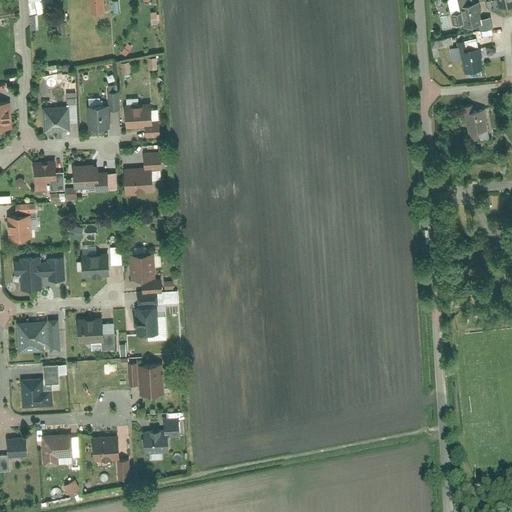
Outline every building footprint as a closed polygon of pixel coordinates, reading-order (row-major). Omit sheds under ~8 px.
[(103,13),(102,0),(88,0),(89,13),(103,13)] [(449,0),(441,0),(442,12),(450,12),(450,4),(451,4),(450,0),(449,0)] [(458,5),(462,26),(481,22),(480,18),(477,2),(469,3),(458,5)] [(490,16),(480,18),(481,22),(482,29),(492,27),(490,16)] [(64,35),(64,23),(56,24),(56,36),(64,35)] [(456,41),(462,71),(481,68),(476,37),(456,41)] [(130,74),(129,63),(121,63),(122,75),(130,74)] [(119,110),(118,91),(107,92),(108,110),(119,110)] [(75,104),(75,92),(66,92),(66,105),(75,104)] [(9,101),(0,101),(0,128),(11,128),(9,101)] [(76,122),(75,104),(68,105),(69,123),(76,122)] [(150,105),(123,105),(124,125),(151,124),(150,105)] [(108,106),(86,106),(87,129),(108,129),(108,106)] [(67,107),(41,108),(42,132),(68,131),(67,107)] [(466,133),(486,129),(482,108),(461,112),(466,133)] [(144,125),(144,137),(159,136),(158,124),(144,125)] [(160,151),(144,152),(144,168),(160,168),(160,151)] [(54,159),(32,161),(34,184),(56,182),(54,159)] [(94,165),(72,166),(73,188),(95,188),(94,165)] [(124,168),(124,192),(153,192),(152,168),(124,168)] [(107,192),(106,172),(95,172),(95,192),(107,192)] [(117,188),(117,172),(107,172),(107,188),(117,188)] [(75,189),(65,188),(65,200),(75,200),(75,189)] [(491,217),(511,214),(511,203),(511,197),(490,198),(491,217)] [(34,203),(16,203),(16,214),(34,214),(34,203)] [(30,214),(6,216),(7,239),(31,237),(30,214)] [(74,224),(72,233),(83,236),(86,227),(74,224)] [(121,247),(110,247),(110,265),(121,265),(121,247)] [(81,254),(81,277),(108,276),(107,253),(81,254)] [(155,278),(153,253),(129,254),(130,279),(155,278)] [(63,257),(46,258),(46,261),(39,261),(39,257),(18,257),(18,261),(13,261),(14,277),(19,277),(20,290),(41,290),(40,276),(46,276),(47,280),(64,279),(63,257)] [(160,278),(141,278),(142,292),(161,291),(160,278)] [(173,280),(163,281),(164,291),(174,291),(173,280)] [(157,292),(138,293),(138,307),(158,306),(157,292)] [(157,334),(157,306),(134,307),(135,334),(157,334)] [(101,317),(76,317),(76,342),(102,341),(101,317)] [(59,351),(57,319),(45,320),(48,352),(59,351)] [(45,320),(15,322),(16,351),(47,350),(45,320)] [(114,349),(113,332),(102,333),(103,349),(114,349)] [(136,363),(126,363),(128,386),(138,385),(136,363)] [(162,394),(162,364),(137,364),(138,394),(162,394)] [(21,379),(22,406),(53,404),(52,392),(44,392),(43,379),(21,379)] [(178,418),(163,418),(164,430),(178,430),(178,418)] [(141,431),(141,452),(167,451),(166,431),(141,431)] [(72,433),(40,435),(41,465),(73,463),(72,433)] [(117,435),(91,436),(92,460),(116,459),(118,459),(117,435)] [(25,438),(6,439),(6,456),(26,455),(25,438)] [(129,478),(128,459),(118,459),(116,459),(117,479),(129,478)] [(78,488),(73,480),(63,486),(67,493),(78,488)]
